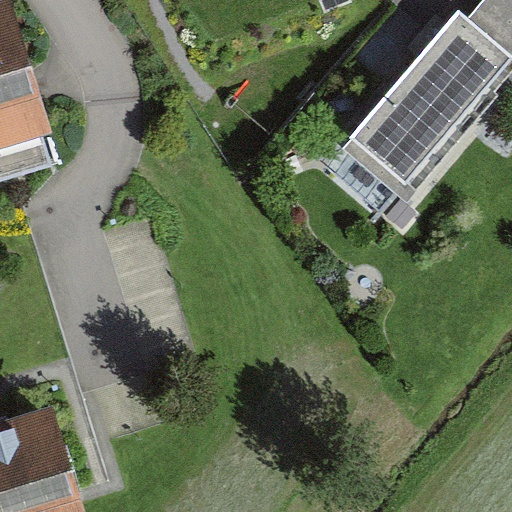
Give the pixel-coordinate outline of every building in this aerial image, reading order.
[(30,0),(6,0),(0,2),(0,152),(70,131),(30,0)] [(260,0),(266,15),(303,0),(260,0)] [(511,0),(483,0),(473,13),(511,46),(511,0)] [(461,4),(352,133),(417,188),(511,75),(511,46),(473,13),(461,4)] [(108,511),(72,399),(0,421),(0,511),(108,511)]
